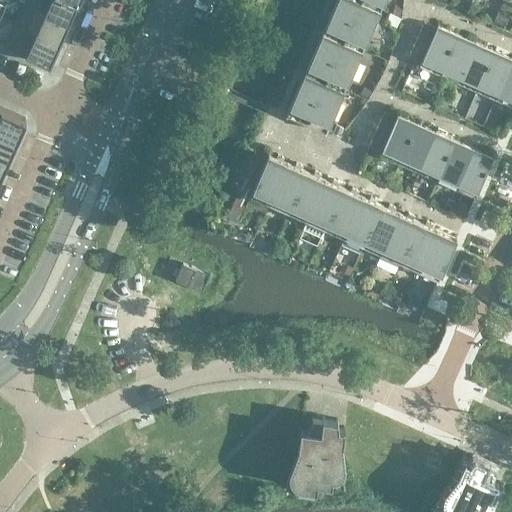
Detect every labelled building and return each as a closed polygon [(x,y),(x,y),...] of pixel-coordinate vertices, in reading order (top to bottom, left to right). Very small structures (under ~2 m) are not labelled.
[(35,0),(32,6),(69,22),(78,2),(74,0),(35,0)] [(362,50),(380,10),(358,0),(336,0),(323,31),(322,32),(362,50)] [(358,0),(380,10),(384,0),(358,0)] [(32,6),(23,27),(60,43),(69,23),(69,22),(32,6)] [(433,35),(436,27),(424,22),(421,29),(433,35)] [(439,74),(457,34),(437,25),(436,27),(433,35),(430,42),(427,49),(423,56),(420,63),(419,65),(439,74)] [(13,49),(50,65),(59,44),(60,43),(23,27),(13,49)] [(430,42),(433,35),(421,29),(418,36),(430,42)] [(344,90),(362,50),(322,32),(323,31),(321,30),(317,37),(319,38),(305,71),(304,72),(344,90)] [(458,82),(476,42),(457,34),(439,74),(458,82)] [(427,49),(430,42),(418,36),(415,43),(427,49)] [(476,91),(494,51),(476,42),(458,82),(476,91)] [(423,56),(427,49),(415,43),(411,50),(423,56)] [(420,63),(423,56),(411,50),(408,58),(414,60),(420,63)] [(495,99),(511,60),(511,58),(494,51),(476,91),(495,99)] [(511,106),(511,60),(495,99),(511,106)] [(326,131),(344,90),(304,72),(305,71),(303,71),(299,78),(301,79),(286,113),(326,131)] [(21,116),(0,106),(0,132),(16,140),(22,128),(21,128),(25,119),(20,116),(21,116)] [(393,124),(396,117),(384,111),(381,119),(393,124)] [(399,163),(417,123),(397,114),(396,117),(393,124),(390,131),(387,138),(384,145),(380,152),(379,155),(399,163)] [(390,131),(393,124),(381,119),(378,126),(390,131)] [(418,172),(436,132),(417,123),(399,163),(418,172)] [(387,138),(390,131),(378,126),(375,133),(387,138)] [(16,140),(0,132),(0,157),(7,161),(16,140)] [(436,180),(454,140),(436,132),(418,172),(436,180)] [(384,145),(387,138),(375,133),(371,140),(384,145)] [(380,152),(384,145),(371,140),(368,147),(380,152)] [(455,188),(473,148),(454,140),(436,180),(455,188)] [(475,197),(493,157),(473,148),(455,188),(475,197)] [(264,163),(267,156),(256,151),(253,158),(264,163)] [(270,203),(288,163),(282,160),(284,158),(278,155),(279,154),(278,154),(276,158),(268,154),(267,156),(264,163),(261,169),(259,175),(256,182),(253,188),(250,194),(270,203)] [(261,169),(264,163),(253,158),(250,164),(261,169)] [(288,211),(306,171),(301,168),(303,166),(297,163),(296,162),(295,166),(288,163),(270,203),(288,211)] [(259,175),(261,169),(250,164),(247,170),(259,175)] [(256,182),(259,175),(247,170),(245,177),(256,182)] [(307,220),(325,179),(319,177),(321,174),(315,172),(316,171),(315,171),(313,174),(306,171),(288,211),(307,220)] [(253,188),(256,182),(245,177),(242,183),(253,188)] [(326,228),(344,188),(338,185),(340,183),(334,180),(334,179),(332,183),(325,179),(307,220),(326,228)] [(250,194),(253,188),(242,183),(239,189),(250,194)] [(344,236),(362,196),(356,193),(358,191),(353,188),(353,187),(352,187),(350,191),(344,188),(326,228),(344,236)] [(248,200),(250,194),(239,189),(236,195),(248,200)] [(245,207),(248,200),(236,195),(233,202),(245,207)] [(363,245),(381,204),(375,202),(377,199),(371,197),(372,196),(371,195),(369,199),(362,196),(344,236),(341,243),(360,252),(363,245)] [(242,213),(245,207),(233,202),(231,208),(242,213)] [(381,253),(399,213),(394,210),(396,208),(390,205),(390,204),(389,204),(388,207),(381,204),(363,245),(381,253)] [(239,219),(242,213),(231,208),(228,214),(239,219)] [(400,261),(418,221),(412,218),(414,216),(408,213),(409,212),(408,212),(406,216),(399,213),(381,253),(400,261)] [(419,269),(437,229),(431,227),(433,224),(427,222),(427,221),(427,220),(425,224),(418,221),(400,261),(419,269)] [(438,278),(456,238),(437,229),(419,269),(438,278)] [(183,283),(191,266),(183,263),(175,279),(183,283)] [(201,292),(209,274),(191,266),(183,283),(183,284),(201,292)] [(345,482),(341,452),(344,427),(343,426),(343,428),(338,427),(337,419),(335,419),(335,420),(324,418),(325,417),(322,417),(322,418),(312,416),(312,418),(313,418),(307,431),(302,429),(302,428),(301,428),(297,454),(285,484),(287,485),(288,483),(299,483),(299,484),(314,486),(314,488),(316,488),(317,479),(329,481),(329,483),(331,483),(332,481),(343,480),(343,482),(345,482)] [(488,511),(490,507),(501,482),(499,481),(499,482),(493,481),(496,467),(497,468),(497,466),(488,462),(488,461),(486,461),(475,457),(476,456),(474,455),(469,462),(465,460),(466,459),(464,458),(454,481),(435,505),(437,506),(438,504),(447,511),(446,511),(488,511)]
